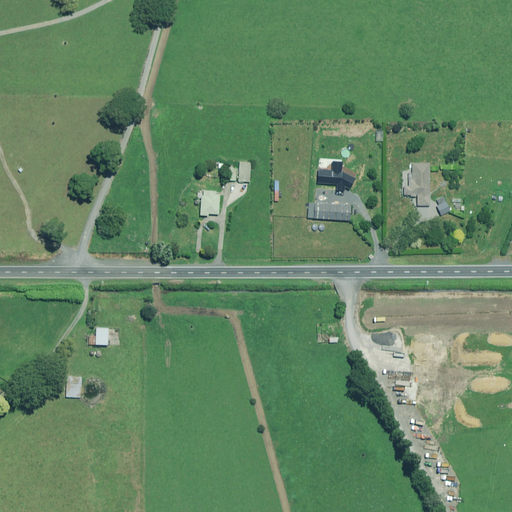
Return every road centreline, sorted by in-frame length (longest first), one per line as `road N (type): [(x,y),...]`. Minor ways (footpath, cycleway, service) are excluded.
road 1 (secondary): [(0,272),(511,272)]
road 2 (unknown): [(333,272),(345,373),(426,511)]
road 3 (unknown): [(75,272),(74,305),(0,391)]
